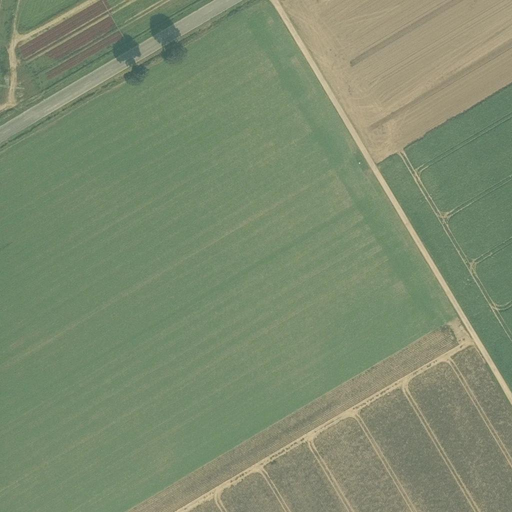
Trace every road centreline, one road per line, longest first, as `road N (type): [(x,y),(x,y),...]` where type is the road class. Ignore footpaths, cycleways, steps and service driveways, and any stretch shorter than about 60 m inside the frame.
road 1 (track): [(511,401),(273,0)]
road 2 (secondary): [(0,134),(229,0)]
